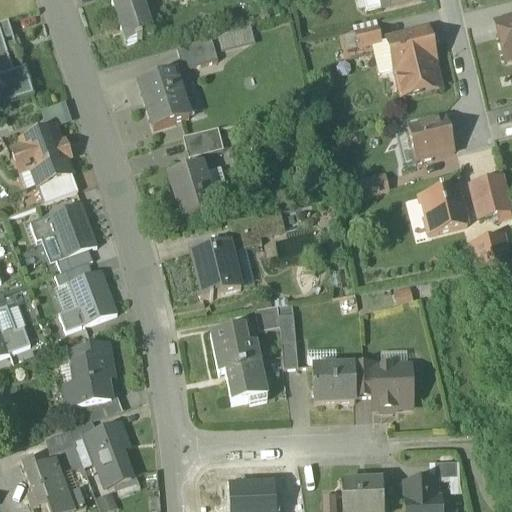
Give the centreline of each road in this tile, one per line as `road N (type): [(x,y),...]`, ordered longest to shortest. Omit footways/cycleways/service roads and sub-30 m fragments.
road 1 (residential): [(175,453),(127,223),(54,0)]
road 2 (residential): [(175,453),(464,445)]
road 3 (residential): [(446,0),(473,120)]
